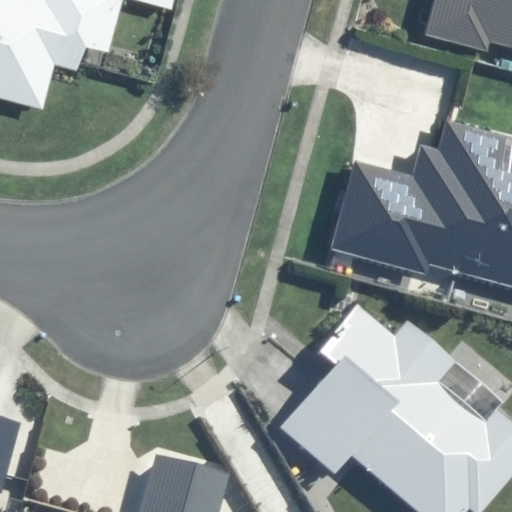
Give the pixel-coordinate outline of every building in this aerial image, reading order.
[(0,0),(0,94),(37,106),(51,61),(73,68),(82,41),(108,49),(123,0),(0,0)] [(487,37),(511,43),(511,0),(429,0),(420,30),(483,48),(487,37)] [(511,135),(443,118),(436,145),(421,142),(412,178),(354,163),(333,246),(423,269),(427,257),(511,279),(511,135)] [(479,511),(511,473),(511,426),(493,410),(482,423),(430,380),(447,360),(402,322),(388,339),(349,305),(306,356),(321,368),(271,427),(330,477),(349,455),(415,511),(453,511),(462,502),(473,511),(479,511)] [(0,475),(15,422),(0,417),(0,475)] [(214,511),(223,480),(146,458),(131,511),(214,511)]
